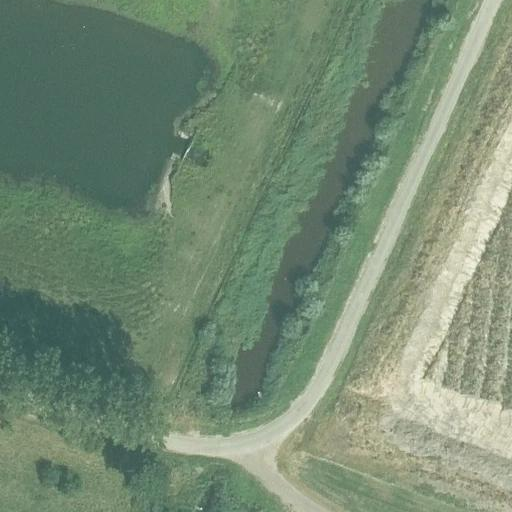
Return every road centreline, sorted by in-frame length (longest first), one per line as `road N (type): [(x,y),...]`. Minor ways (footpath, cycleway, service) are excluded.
road 1 (unclassified): [(247,444),(294,413),(328,367),(492,0)]
road 2 (unclassified): [(247,444),(167,442),(0,390)]
